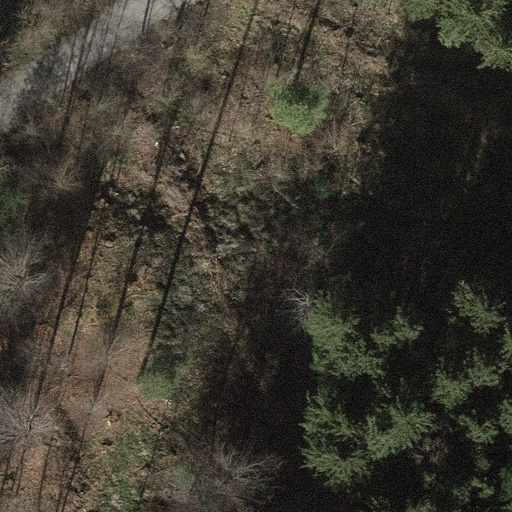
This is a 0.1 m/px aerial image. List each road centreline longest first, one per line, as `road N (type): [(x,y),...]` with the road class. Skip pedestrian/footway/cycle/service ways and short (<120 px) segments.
road 1 (track): [(511,342),(281,511)]
road 2 (track): [(169,0),(0,110)]
